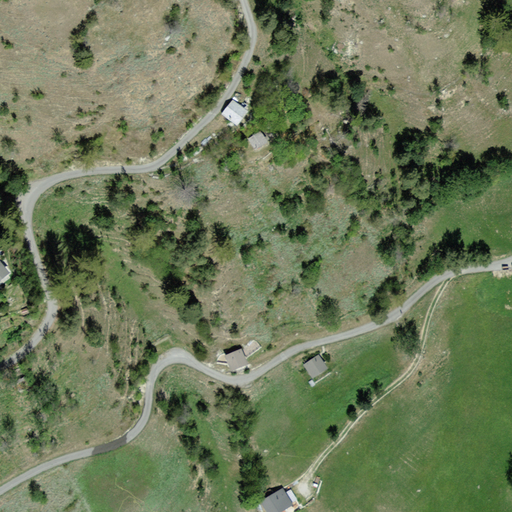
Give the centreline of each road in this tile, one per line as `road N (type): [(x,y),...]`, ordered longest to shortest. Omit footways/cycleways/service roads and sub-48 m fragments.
road 1 (residential): [(511,262),(441,276),(396,314),(291,351),(252,377),(229,379),(170,358),(154,372),(143,420),(126,439),(0,490)]
road 2 (residential): [(0,367),(33,341),(52,307),(27,230),(36,191),(65,175),(151,166),(169,155),(212,114),(250,52),(245,0)]
